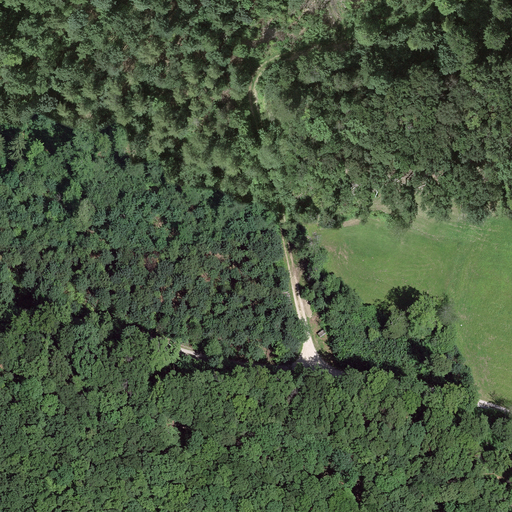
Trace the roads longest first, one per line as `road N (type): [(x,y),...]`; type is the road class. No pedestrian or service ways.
road 1 (track): [(313,371),(252,98),(258,75),(308,41),(473,0)]
road 2 (track): [(511,413),(313,371),(205,363),(101,327),(0,315)]
